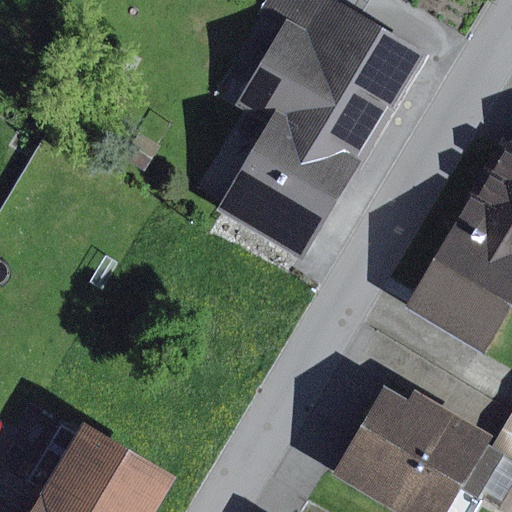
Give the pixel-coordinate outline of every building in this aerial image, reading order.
[(425,56),(329,0),(264,0),(255,15),(276,28),(228,108),(258,126),(205,213),(298,268),(425,56)] [(511,142),(502,136),(464,199),(466,200),(511,228),(511,142)] [(511,294),(511,228),(466,200),(399,310),(475,356),(511,294)] [(401,402),(376,388),(325,476),(388,511),(465,511),(478,490),(498,455),(488,449),(481,445),(486,437),(407,391),(401,402)] [(511,408),(488,449),(498,455),(511,462),(511,408)] [(146,511),(166,479),(74,425),(21,511),(146,511)] [(511,462),(498,455),(478,490),(500,502),(511,482),(511,462)]
